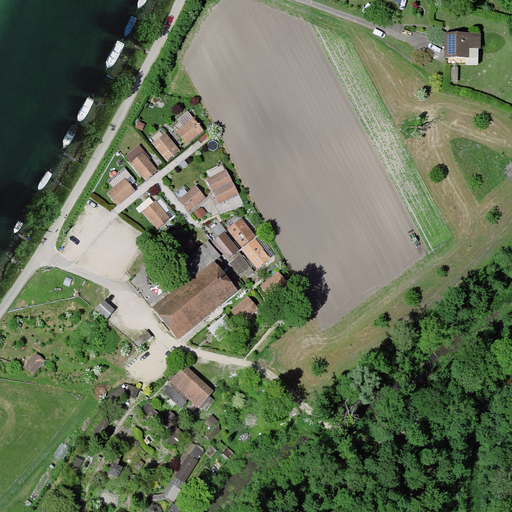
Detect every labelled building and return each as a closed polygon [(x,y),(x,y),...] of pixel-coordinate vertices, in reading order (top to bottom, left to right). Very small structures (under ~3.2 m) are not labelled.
[(447,35),(446,59),(475,59),(475,49),(478,49),(478,35),(447,35)] [(201,130),(193,120),(178,133),(186,143),(201,130)] [(167,160),(177,151),(165,137),(155,145),(167,160)] [(146,179),(155,171),(143,155),(133,163),(146,179)] [(225,171),(208,181),(219,203),(237,194),(225,171)] [(133,191),(124,181),(109,194),(117,204),(133,191)] [(180,200),(188,210),(203,198),(196,188),(180,200)] [(155,204),(145,212),(158,227),(167,219),(155,204)] [(252,237),(240,222),(230,229),(243,245),(252,237)] [(227,258),(237,250),(224,234),(214,242),(227,258)] [(255,244),(246,252),(258,268),(268,260),(255,244)] [(197,276),(154,310),(177,338),(235,290),(220,272),(225,268),(206,245),(186,262),(197,276)] [(244,251),(232,258),(242,274),(254,267),(244,251)] [(286,284),(278,275),(262,287),(270,297),(286,284)] [(256,309),(247,299),(232,312),(240,322),(256,309)] [(114,311),(104,302),(97,310),(106,318),(114,311)] [(218,340),(234,327),(226,317),(210,330),(218,340)] [(138,347),(150,338),(145,332),(134,341),(138,347)] [(34,373),(43,361),(35,355),(26,367),(34,373)] [(212,392),(183,367),(161,391),(180,408),(188,399),(198,407),(212,392)] [(139,390),(129,387),(126,397),(136,400),(139,390)] [(161,416),(148,405),(143,412),(176,439),(181,432),(173,426),(178,420),(166,410),(161,416)] [(101,424),(109,428),(113,419),(105,415),(101,424)] [(220,424),(213,418),(205,425),(212,432),(220,424)] [(106,430),(101,426),(91,440),(96,444),(106,430)] [(199,463),(189,457),(176,479),(186,484),(199,463)]
